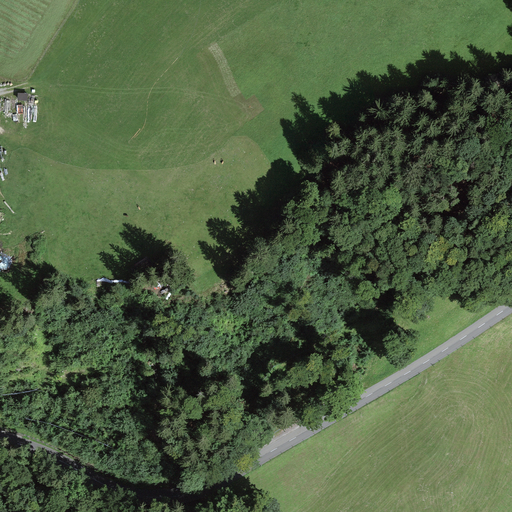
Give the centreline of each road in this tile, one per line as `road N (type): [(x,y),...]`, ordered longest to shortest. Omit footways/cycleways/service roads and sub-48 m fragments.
road 1 (tertiary): [(0,438),(147,493),(199,489),(379,389),(511,301)]
road 2 (track): [(112,0),(35,74),(0,91)]
